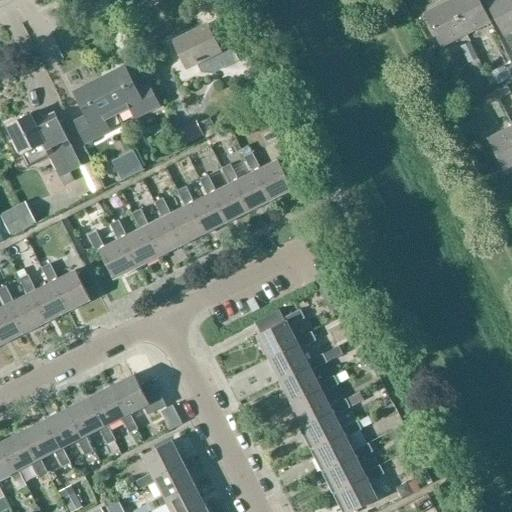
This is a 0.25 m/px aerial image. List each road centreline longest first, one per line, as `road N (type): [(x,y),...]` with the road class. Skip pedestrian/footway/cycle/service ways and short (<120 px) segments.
road 1 (residential): [(259,511),(164,323)]
road 2 (residential): [(0,402),(164,323)]
road 3 (residential): [(164,323),(320,245)]
